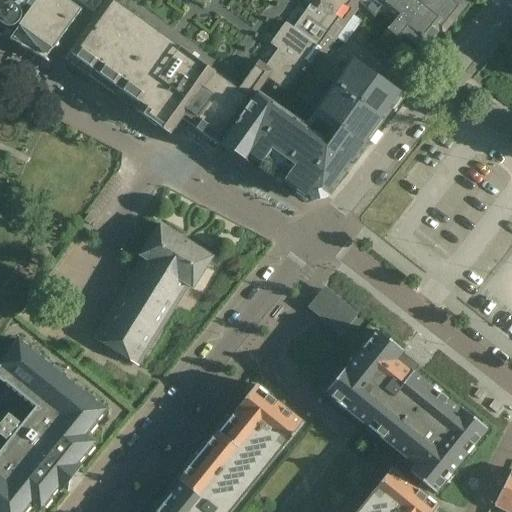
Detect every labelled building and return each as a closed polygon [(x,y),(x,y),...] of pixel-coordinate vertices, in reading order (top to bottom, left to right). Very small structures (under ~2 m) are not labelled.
[(0,0),(0,24),(1,25),(2,27),(3,28),(5,28),(7,29),(9,29),(11,29),(19,35),(22,30),(41,43),(33,55),(45,62),(56,47),(62,52),(68,56),(65,60),(148,120),(147,122),(156,128),(157,127),(170,136),(170,135),(177,126),(214,152),(221,143),(256,94),(288,117),(342,46),(346,50),(370,20),(370,21),(379,10),(387,0),(0,0)] [(387,0),(379,10),(393,21),(379,38),(399,55),(404,48),(411,48),(414,45),(427,56),(443,36),(441,35),(464,6),(456,0),(387,0)] [(288,117),(256,94),(221,143),(222,144),(221,146),(223,147),(224,145),(231,150),(230,152),(232,153),(233,152),(247,162),(249,159),(308,201),(327,197),(351,165),(353,166),(368,144),(367,143),(400,97),(350,61),(337,79),(303,127),(288,117)] [(363,214),(357,223),(386,241),(391,232),(363,214)] [(144,258),(94,338),(138,366),(188,286),(191,287),(190,288),(193,289),(194,287),(211,259),(211,260),(212,257),(210,256),(162,226),(160,224),(158,226),(159,227),(141,254),(140,256),(142,257),(144,258)] [(325,291),(312,308),(341,331),(354,314),(325,291)] [(346,367),(325,392),(339,403),(343,399),(350,405),(346,410),(367,426),(371,422),(379,428),(374,433),(415,465),(409,473),(435,494),(445,482),(439,478),(446,471),(450,474),(467,455),(463,450),(468,443),(473,447),(486,430),(462,410),(460,411),(439,394),(435,399),(428,393),(432,388),(413,373),(419,366),(417,365),(415,367),(400,355),(403,352),(377,331),(368,343),(372,347),(366,354),(361,350),(347,368),(346,367)] [(5,382),(33,405),(0,445),(0,511),(25,511),(30,507),(28,505),(31,502),(40,510),(42,507),(44,508),(51,500),(49,498),(57,488),(59,490),(79,466),(77,464),(85,454),(87,456),(94,447),(92,446),(94,443),(85,435),(88,432),(89,433),(96,425),(95,423),(105,411),(82,392),(84,390),(75,383),(73,385),(61,375),(62,373),(53,366),(52,368),(39,357),(41,356),(32,349),(30,350),(18,340),(0,362),(0,380),(4,383),(5,382)] [(163,505),(157,511),(222,511),(221,511),(272,448),(257,436),(260,432),(282,450),(303,423),(256,385),(252,389),(254,390),(256,388),(262,393),(255,402),(247,395),(234,410),(237,412),(226,425),(231,429),(224,437),(218,431),(208,444),(205,441),(185,466),(188,469),(178,481),(181,483),(171,494),(176,498),(167,508),(163,505)] [(421,511),(429,501),(429,502),(430,500),(390,469),(370,495),(392,511),(391,511),(382,511),(373,504),(366,511),(421,511)] [(507,511),(511,511),(511,470),(494,505),(507,511)]
